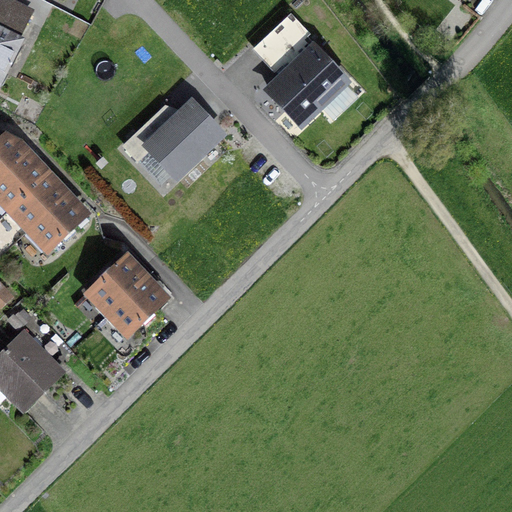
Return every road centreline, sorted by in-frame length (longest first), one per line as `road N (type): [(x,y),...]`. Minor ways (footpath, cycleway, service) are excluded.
road 1 (residential): [(6,511),(319,199)]
road 2 (residential): [(319,199),(131,0)]
road 3 (residential): [(319,199),(443,80),(504,0)]
road 4 (track): [(511,312),(385,135)]
